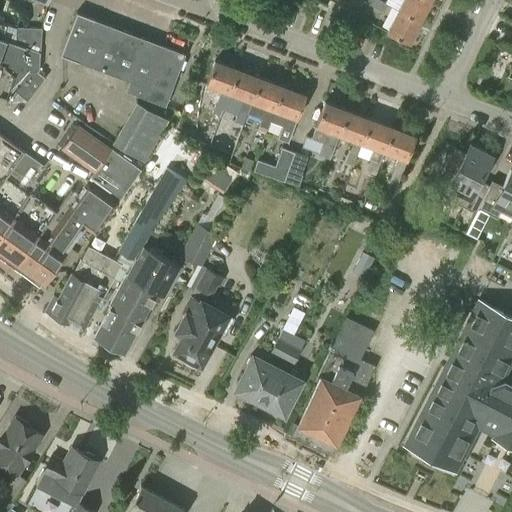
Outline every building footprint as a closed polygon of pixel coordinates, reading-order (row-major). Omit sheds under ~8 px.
[(383,10),(387,2),(382,0),(373,0),(371,4),(383,10)] [(419,19),(428,0),(401,0),(397,8),(419,19)] [(408,41),(419,19),(397,8),(386,30),(408,41)] [(164,104),(184,52),(76,11),(60,53),(128,79),(124,89),(164,104)] [(0,36),(23,44),(41,37),(42,28),(15,27),(0,20),(0,36)] [(0,62),(8,66),(5,68),(12,74),(20,65),(25,50),(23,49),(23,44),(0,36),(0,62)] [(41,56),(41,37),(23,44),(23,49),(25,50),(41,56)] [(26,101),(45,78),(36,70),(40,66),(41,56),(25,50),(20,65),(33,70),(6,105),(8,106),(17,94),(26,101)] [(220,115),(229,92),(229,91),(238,68),(215,59),(206,83),(220,88),(211,111),(220,115)] [(0,90),(12,74),(5,68),(8,66),(0,62),(0,90)] [(0,103),(6,105),(33,70),(20,65),(12,74),(0,90),(0,103)] [(241,128),(246,113),(260,76),(238,68),(229,91),(229,92),(242,96),(232,126),(241,128)] [(264,132),(269,120),(283,85),(260,76),(246,113),(260,117),(256,129),(264,132)] [(288,141),(292,129),(305,93),(283,85),(269,120),(281,125),(277,137),(288,141)] [(145,160),(169,119),(135,100),(111,141),(145,160)] [(330,156),(334,145),(339,133),(339,132),(347,109),(324,101),(311,136),(325,141),(321,153),(330,156)] [(352,165),(361,141),(370,118),(347,109),(339,132),(339,133),(353,138),(344,162),(352,165)] [(375,174),(384,150),(383,149),(392,126),(370,118),(361,141),(373,145),(368,158),(371,159),(366,170),(375,174)] [(118,200),(140,168),(77,122),(59,147),(92,171),(77,192),(70,187),(56,207),(57,207),(17,263),(43,281),(85,225),(95,233),(97,232),(104,221),(119,202),(118,200)] [(397,182),(415,135),(392,126),(383,149),(384,150),(398,155),(389,178),(397,182)] [(167,156),(189,167),(200,146),(165,129),(142,177),(154,183),(167,156)] [(0,179),(22,148),(0,132),(0,179)] [(492,153),(470,142),(465,152),(455,146),(444,167),(454,172),(443,195),(475,211),(478,206),(489,184),(488,183),(478,178),(492,153)] [(284,181),(295,151),(283,147),(276,165),(258,158),(254,170),(284,181)] [(0,233),(31,190),(31,189),(38,181),(34,178),(43,167),(26,155),(28,152),(22,148),(0,179),(0,233)] [(297,186),(301,174),(300,173),(307,156),(295,151),(284,181),(297,186)] [(254,160),(245,156),(242,165),(250,169),(254,160)] [(511,211),(511,163),(501,184),(491,178),(488,183),(489,184),(478,206),(497,216),(502,206),(511,211)] [(167,167),(119,250),(121,251),(133,258),(144,242),(188,179),(187,178),(167,167)] [(57,207),(56,207),(35,193),(31,190),(0,233),(0,249),(17,263),(57,207)] [(201,264),(217,232),(196,221),(179,253),(201,264)] [(162,291),(173,271),(178,262),(144,242),(133,258),(130,264),(125,273),(157,290),(158,288),(162,291)] [(130,264),(133,258),(121,251),(116,260),(89,246),(81,259),(80,258),(73,272),(71,271),(57,296),(53,294),(45,308),(82,328),(97,301),(98,301),(112,276),(121,281),(125,273),(130,264)] [(364,277),(374,257),(362,250),(351,271),(364,277)] [(218,283),(222,276),(206,268),(183,311),(185,312),(176,329),(183,333),(175,348),(185,354),(185,361),(193,365),(198,361),(200,362),(218,328),(223,331),(231,316),(200,299),(205,291),(209,293),(215,282),(218,283)] [(124,350),(157,290),(125,273),(121,281),(110,302),(111,303),(95,334),(94,336),(95,336),(93,339),(106,346),(107,343),(121,351),(122,349),(124,350)] [(511,390),(498,384),(511,356),(511,317),(478,300),(456,344),(458,345),(443,375),(441,374),(406,442),(422,450),(419,456),(436,464),(439,459),(456,467),(480,419),(505,433),(503,436),(511,440),(511,390)] [(360,394),(375,364),(359,356),(372,328),(346,316),(318,375),(321,376),(297,424),(334,441),(358,393),(360,394)] [(281,357),(294,333),(282,327),(270,352),(281,357)] [(293,363),(305,339),(294,333),(281,357),(293,363)] [(260,398),(276,367),(251,354),(244,368),(246,369),(237,387),(255,397),(256,396),(260,398)] [(294,394),(301,380),(276,367),(260,398),(265,400),(264,402),(283,411),(292,393),(294,394)] [(0,461),(17,472),(41,433),(26,424),(27,421),(15,413),(0,438),(0,461)] [(89,474),(97,458),(72,445),(64,461),(51,454),(43,470),(83,491),(91,475),(89,474)] [(0,511),(7,511),(14,503),(12,502),(27,479),(13,470),(0,489),(0,511)] [(181,511),(184,507),(183,507),(182,508),(141,485),(142,484),(141,483),(127,509),(129,510),(129,509),(134,511),(181,511)] [(93,511),(95,510),(77,501),(71,511),(93,511)]
